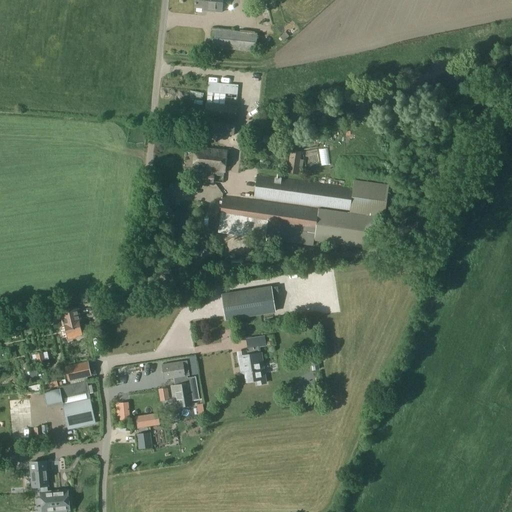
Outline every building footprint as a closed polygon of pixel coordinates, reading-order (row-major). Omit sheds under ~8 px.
[(195,0),(195,7),(203,8),(203,11),(221,13),(222,0),(195,0)] [(283,41),(298,28),(295,24),(280,37),(283,41)] [(213,29),(211,48),(211,53),(215,54),(215,49),(255,53),(256,50),(261,50),(262,34),(257,34),(257,33),(213,29)] [(206,103),(203,132),(234,136),(238,94),(207,92),(206,103)] [(224,173),(226,151),(195,148),(193,169),(224,173)] [(313,149),(303,149),(304,166),(313,166),(313,149)] [(290,150),(287,173),(298,175),(300,167),(299,167),(300,159),(301,159),(302,151),(290,150)] [(204,182),(213,184),(214,175),(205,174),(204,182)] [(230,234),(313,246),(314,241),(370,249),(375,216),(385,218),(389,185),(354,180),(353,188),(257,175),(253,199),(223,195),(218,233),(230,234)] [(167,203),(168,189),(157,188),(156,202),(167,203)] [(275,311),(273,300),(280,299),(278,287),(222,295),(226,319),(275,311)] [(124,299),(128,306),(139,301),(135,294),(124,299)] [(63,337),(67,336),(68,339),(75,337),(75,335),(81,334),(78,318),(80,317),(78,309),(60,313),(54,315),(55,320),(62,319),(63,325),(65,325),(66,327),(61,328),(63,337)] [(381,318),(375,327),(381,331),(387,322),(381,318)] [(237,353),(239,366),(243,365),(246,382),(256,380),(257,384),(266,383),(264,374),(260,375),(259,364),(263,363),(261,353),(260,353),(258,346),(265,345),(264,337),(247,339),(248,348),(249,348),(250,355),(247,356),(246,351),(237,353)] [(39,352),(31,354),(34,363),(42,360),(39,352)] [(182,362),(162,365),(165,379),(184,376),(182,362)] [(88,363),(66,368),(68,380),(90,375),(88,363)] [(73,396),(88,393),(86,383),(71,386),(73,396)] [(193,404),(190,383),(171,386),(175,408),(193,404)] [(45,390),(47,404),(58,403),(57,399),(61,398),(58,388),(45,390)] [(95,422),(90,400),(63,405),(68,428),(95,422)] [(128,402),(118,403),(120,420),(130,419),(128,402)] [(15,420),(28,418),(27,410),(14,412),(15,420)] [(146,448),(144,436),(137,437),(139,449),(146,448)] [(57,471),(57,460),(48,460),(49,471),(57,471)] [(33,487),(41,486),(41,493),(42,511),(57,511),(58,511),(69,510),(67,491),(47,492),(46,486),(48,485),(45,461),(30,463),(33,487)] [(9,472),(10,490),(19,489),(18,472),(9,472)]
